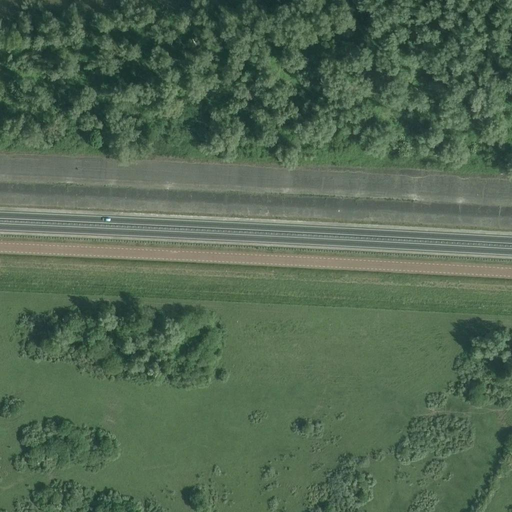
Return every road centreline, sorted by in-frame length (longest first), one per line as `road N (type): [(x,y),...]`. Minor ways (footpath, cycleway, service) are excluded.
road 1 (tertiary): [(511,273),(0,247)]
road 2 (trunk): [(511,242),(0,217)]
road 3 (trunk): [(0,227),(511,252)]
